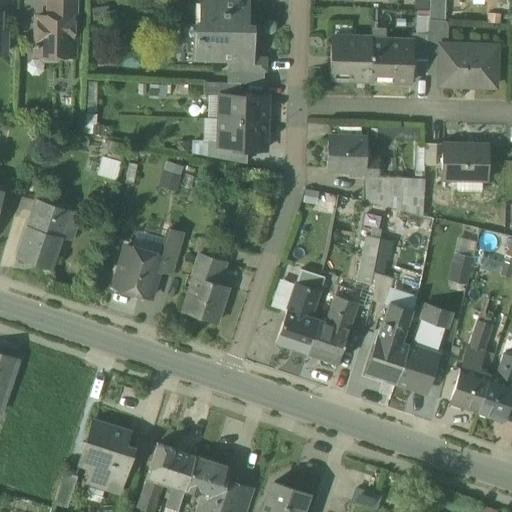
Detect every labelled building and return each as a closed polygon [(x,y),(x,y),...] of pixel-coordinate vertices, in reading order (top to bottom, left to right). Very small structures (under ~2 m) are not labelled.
[(74,0),(49,0),(49,17),(74,17),(74,0)] [(219,1),(218,0),(200,0),(200,25),(245,26),(246,4),(246,2),(219,1)] [(429,0),(429,18),(442,19),(443,0),(429,0)] [(49,17),(36,17),(36,43),(34,43),(34,47),(36,47),(36,55),(39,55),(43,59),(54,59),(59,55),(73,55),(73,45),(76,42),(76,34),(73,32),(74,17),(49,17)] [(442,19),(429,18),(428,33),(428,52),(439,53),(439,45),(442,45),(442,19)] [(200,25),(189,24),(189,41),(199,41),(198,51),(221,51),(220,58),(228,58),(251,59),(251,56),(252,26),(200,25)] [(428,33),(411,33),(411,40),(412,41),(411,60),(427,60),(428,52),(428,33)] [(371,38),(331,37),(330,79),(370,80),(371,39),(371,38)] [(411,40),(371,39),(370,80),(370,81),(411,82),(411,60),(412,41),(411,40)] [(442,45),(439,45),(439,53),(438,84),(494,86),(495,46),(442,45)] [(267,56),(251,56),(251,59),(228,58),(227,71),(266,72),(267,56)] [(240,83),(204,82),(203,95),(221,95),(221,94),(240,95),(240,83)] [(240,95),(221,94),(221,95),(220,118),(266,120),(267,96),(240,95)] [(266,120),(220,118),(219,146),(235,146),(234,149),(265,150),(266,120)] [(366,137),(329,136),(328,168),(350,169),(350,166),(364,166),(364,176),(377,176),(377,157),(365,157),(366,137)] [(436,143),(424,142),(424,165),(436,166),(436,143)] [(487,144),(442,143),(441,179),(486,180),(487,144)] [(115,177),(119,159),(100,154),(96,172),(115,177)] [(177,191),(185,165),(165,160),(157,186),(177,191)] [(364,176),(361,176),(361,201),(423,215),(424,178),(377,176),(364,176)] [(304,186),(300,204),(329,212),(334,193),(304,186)] [(84,216),(36,201),(18,257),(51,267),(56,248),(63,250),(66,241),(59,239),(63,227),(79,232),(84,216)] [(184,234),(168,229),(160,256),(161,256),(159,264),(174,268),(184,234)] [(380,238),(366,235),(357,281),(371,284),(373,272),(380,238)] [(230,248),(199,238),(195,252),(199,253),(225,261),(230,248)] [(160,256),(125,246),(114,286),(132,291),(131,292),(150,297),(159,264),(161,256),(160,256)] [(475,256),(453,251),(447,275),(469,281),(475,256)] [(199,253),(192,276),(194,277),(182,311),(216,323),(228,287),(218,284),(225,261),(199,253)] [(394,279),(373,272),(371,284),(377,286),(372,301),(386,305),(394,279)] [(296,283),(276,342),(306,353),(317,320),(309,317),(318,290),(296,283)] [(333,296),(324,323),(317,320),(306,353),(336,363),(357,304),(333,296)] [(389,303),(366,373),(395,382),(407,346),(407,345),(401,343),(412,311),(389,303)] [(448,311),(425,304),(420,319),(443,327),(448,311)] [(462,366),(476,370),(491,325),(477,320),(468,345),(468,346),(462,366)] [(436,355),(407,346),(395,382),(424,391),(436,355)] [(0,408),(15,360),(0,355),(0,408)] [(495,377),(489,375),(476,409),(503,418),(511,391),(511,357),(502,355),(495,377)] [(476,370),(462,366),(450,400),(476,409),(489,375),(476,370)] [(129,435),(92,423),(79,462),(93,467),(88,481),(120,491),(131,455),(123,452),(129,435)] [(174,449),(157,443),(146,476),(161,481),(170,484),(174,471),(167,468),(174,449)] [(194,456),(174,449),(167,468),(174,471),(170,484),(175,486),(184,489),(194,456)] [(231,468),(194,456),(184,489),(183,491),(203,498),(198,511),(226,511),(235,485),(227,482),(231,468)] [(63,473),(53,503),(67,508),(77,478),(63,473)] [(161,481),(146,476),(136,505),(151,510),(161,481)] [(301,511),(307,494),(275,483),(265,511),(301,511)] [(245,511),(252,490),(235,485),(226,511),(245,511)] [(171,492),(166,507),(177,510),(183,491),(184,489),(175,486),(173,492),(171,492)] [(379,497),(355,489),(351,501),(375,509),(379,497)]
